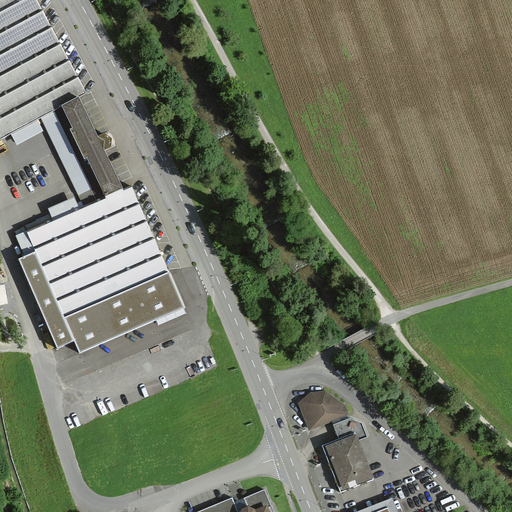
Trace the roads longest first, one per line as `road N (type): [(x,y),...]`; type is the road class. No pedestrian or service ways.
road 1 (primary): [(267,395),(185,201),(81,0)]
road 2 (track): [(389,320),(194,0)]
road 3 (residential): [(480,511),(319,366),(267,395)]
road 4 (track): [(511,445),(440,382),(389,320)]
road 5 (primary): [(313,511),(267,395)]
